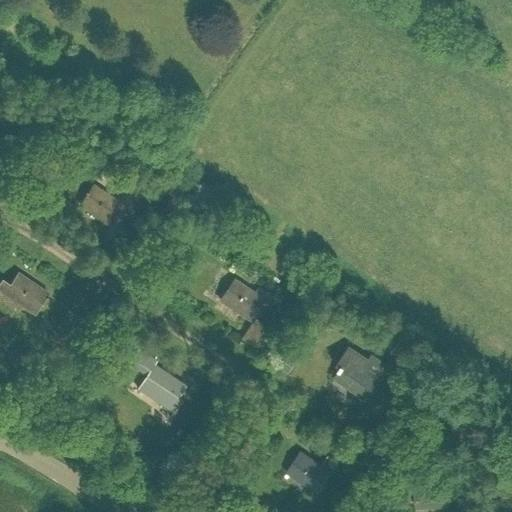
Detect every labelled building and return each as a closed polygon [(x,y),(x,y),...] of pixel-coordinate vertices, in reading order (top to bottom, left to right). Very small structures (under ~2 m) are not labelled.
[(124,203),(94,182),(81,202),(111,223),(124,203)] [(48,293),(17,273),(9,284),(2,280),(0,282),(0,290),(34,314),(48,293)] [(253,293),(233,279),(220,299),(250,320),(263,300),(267,294),(257,287),(253,293)] [(296,372),(307,350),(296,344),(284,366),(296,372)] [(335,377),(365,398),(386,367),(371,357),(368,362),(349,349),(338,365),(341,367),(338,371),(339,371),(335,377)] [(172,412),(181,399),(177,396),(184,385),(153,364),(147,373),(153,378),(144,392),(172,412)] [(334,478),(304,457),(291,476),(321,497),(334,478)] [(461,503),(459,481),(414,485),(416,507),(461,503)] [(183,502),(178,511),(187,511),(191,507),(183,502)]
